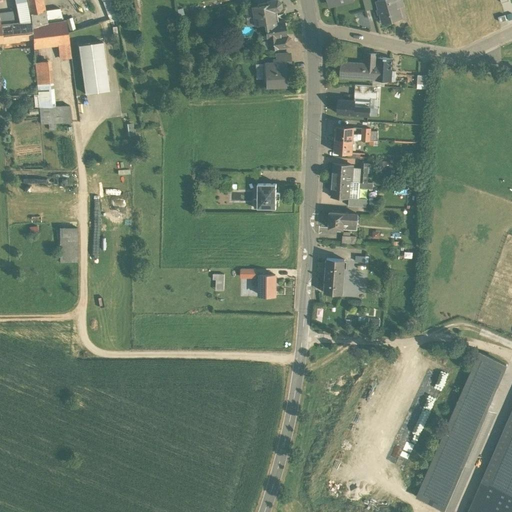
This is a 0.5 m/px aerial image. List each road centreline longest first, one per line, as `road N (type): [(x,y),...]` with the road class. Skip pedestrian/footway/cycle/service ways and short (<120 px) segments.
road 1 (tertiary): [(265,511),(301,337),(312,33)]
road 2 (track): [(0,322),(68,321),(81,310),(83,206),(69,84)]
road 3 (track): [(298,361),(91,350),(81,310)]
road 4 (track): [(301,337),(412,342),(459,326),(511,347)]
road 5 (residential): [(312,33),(455,58),(511,34)]
